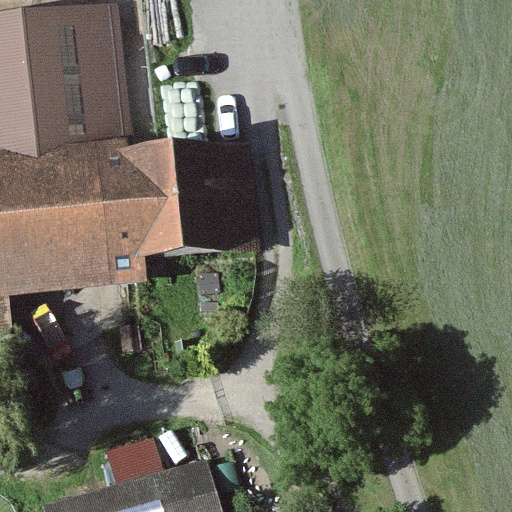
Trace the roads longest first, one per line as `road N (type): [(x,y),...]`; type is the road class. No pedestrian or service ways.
road 1 (unclassified): [(292,0),(333,212),(418,511)]
road 2 (track): [(247,421),(286,309),(296,226),(260,47),(293,14)]
